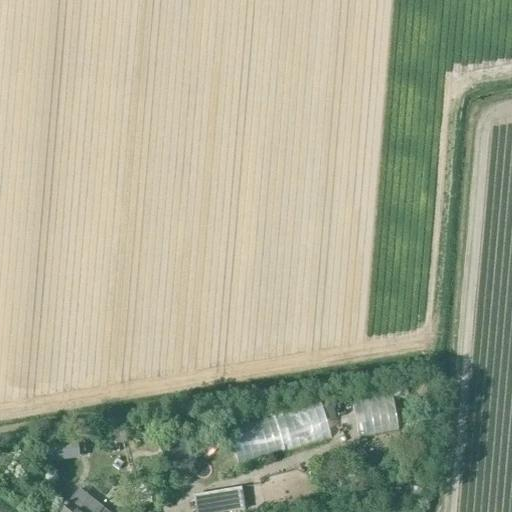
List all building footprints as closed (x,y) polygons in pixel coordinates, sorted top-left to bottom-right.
[(316,422),(335,420),(334,410),(314,412),(316,422)] [(183,437),(170,444),(178,460),(191,454),(183,437)] [(61,445),(43,447),(45,463),(63,461),(61,445)] [(251,483),(200,488),(201,508),(253,503),(251,483)] [(157,487),(149,488),(149,485),(129,487),(132,507),(158,503),(157,487)] [(134,511),(107,511),(78,490),(61,511),(137,511),(134,511)]
